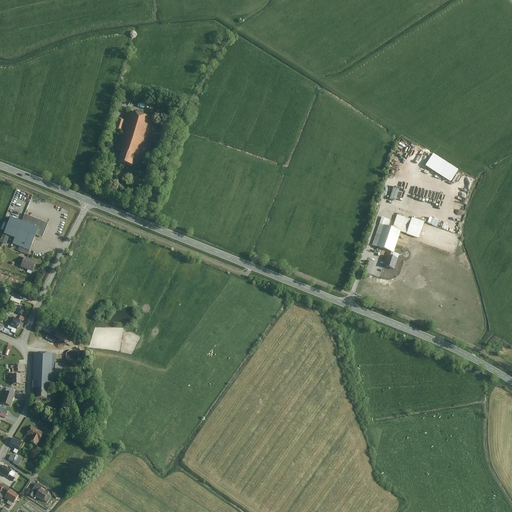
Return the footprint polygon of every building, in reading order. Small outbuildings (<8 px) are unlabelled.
[(118,118),(115,129),(122,131),(116,150),(120,151),(117,162),(132,166),(135,156),(139,157),(142,146),(144,147),(152,119),(127,112),(125,120),(118,118)] [(409,159),(412,161),(418,153),(413,149),(408,154),(411,157),(409,159)] [(439,172),(443,161),(437,158),(435,163),(439,164),(436,171),(439,172)] [(453,182),(460,169),(446,161),(438,174),(453,182)] [(416,199),(429,203),(432,196),(435,197),(436,193),(443,195),(444,193),(432,188),(430,193),(426,192),(425,194),(418,191),(416,199)] [(379,225),(372,245),(389,251),(384,266),(394,270),(398,259),(396,259),(398,255),(393,254),(394,253),(401,232),(417,237),(425,220),(412,216),(411,219),(397,213),(392,225),(379,225)] [(42,238),(48,224),(24,214),(21,222),(10,217),(3,234),(0,239),(0,242),(5,245),(9,236),(14,239),(12,244),(19,247),(17,251),(27,255),(29,251),(35,235),(42,238)] [(24,257),(20,267),(32,272),(36,262),(24,257)] [(9,326),(18,330),(22,321),(13,317),(9,326)] [(34,353),(32,389),(34,389),(34,399),(46,400),(47,389),(50,384),(53,383),(54,380),(54,378),(63,378),(65,364),(55,364),(56,355),(34,353)] [(13,385),(22,385),(22,375),(13,375),(13,385)] [(1,403),(11,407),(16,395),(6,391),(1,403)] [(43,434),(31,427),(26,436),(30,438),(27,442),(36,447),(43,435),(47,437),(48,435),(49,435),(51,430),(52,428),(46,424),(44,426),(41,431),(44,432),(43,434)] [(18,451),(22,444),(13,439),(9,447),(14,450),(12,453),(16,455),(16,454),(18,455),(19,454),(17,453),(18,451)] [(12,464),(18,467),(19,464),(22,459),(15,456),(13,461),(14,461),(12,464)] [(14,474),(11,472),(4,467),(0,472),(0,474),(6,479),(9,476),(10,477),(8,479),(12,482),(15,479),(18,474),(15,472),(14,474)] [(56,484),(59,479),(51,473),(47,477),(56,484)] [(9,491),(0,485),(0,498),(2,499),(4,495),(6,495),(9,491)] [(36,498),(43,503),(48,495),(47,494),(48,494),(49,492),(46,490),(45,492),(43,490),(42,491),(40,490),(41,488),(35,485),(31,491),(29,489),(26,494),(33,499),(35,500),(36,498)] [(13,505),(18,496),(9,490),(3,499),(7,501),(5,504),(11,508),(12,505),(13,505)]
